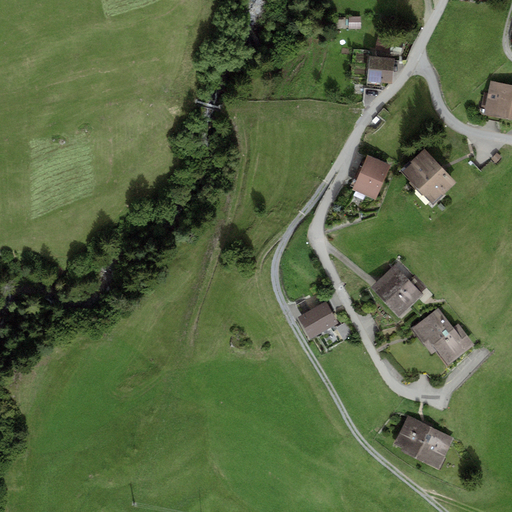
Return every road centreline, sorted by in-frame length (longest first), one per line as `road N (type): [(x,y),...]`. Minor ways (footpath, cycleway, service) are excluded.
road 1 (residential): [(412,60),(360,127),(320,211),(317,245),(397,388),(422,398),(442,394),(483,356)]
road 2 (track): [(352,147),(284,240),(278,292),(352,430),(444,511)]
road 3 (residential): [(412,60),(428,73),(449,121),(511,140)]
